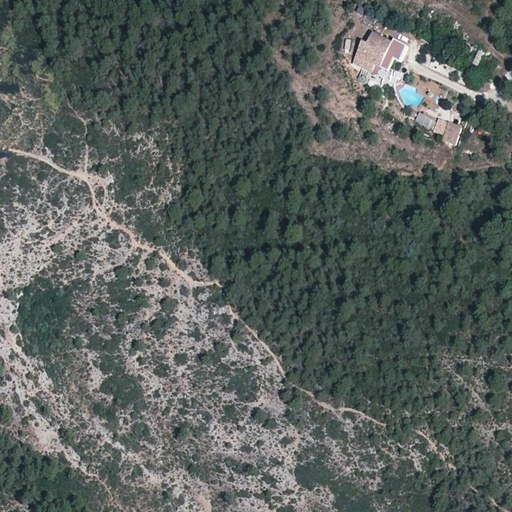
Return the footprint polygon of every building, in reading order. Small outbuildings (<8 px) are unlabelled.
[(390,56),(396,44),(376,34),(371,44),(365,41),(354,63),(380,76),(390,56)] [(399,40),(396,44),(390,56),(403,63),(412,47),(399,40)] [(479,51),(473,64),(479,67),(485,54),(479,51)] [(431,66),(434,58),(427,55),(424,64),(431,66)] [(434,131),(438,123),(421,114),(417,122),(434,131)] [(446,137),(450,124),(440,120),(435,133),(446,137)] [(463,128),(450,124),(446,137),(444,141),(457,146),(463,128)]
